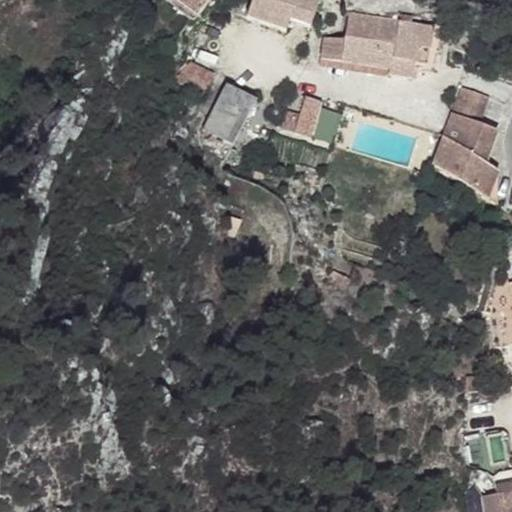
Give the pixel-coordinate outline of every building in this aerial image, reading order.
[(178,0),(202,15),(211,0),(178,0)] [(304,0),(251,0),(245,30),(286,40),(289,27),(310,32),(317,3),(304,0)] [(318,65),(386,75),(385,82),(409,85),(410,79),(437,82),(445,34),(347,17),(342,47),(322,44),(318,65)] [(266,104),(230,91),(210,137),(246,149),(266,104)] [(332,98),(316,93),(303,133),(320,139),(332,98)] [(487,106),(460,95),(448,131),(442,148),(434,178),(486,205),(499,181),(484,171),(497,140),(478,133),(487,106)] [(499,181),(486,205),(496,211),(499,181)] [(488,484),(489,493),(495,492),(499,510),(511,506),(511,497),(508,483),(488,484)] [(475,495),(479,511),(511,511),(511,506),(499,510),(495,492),(489,493),(475,495)]
